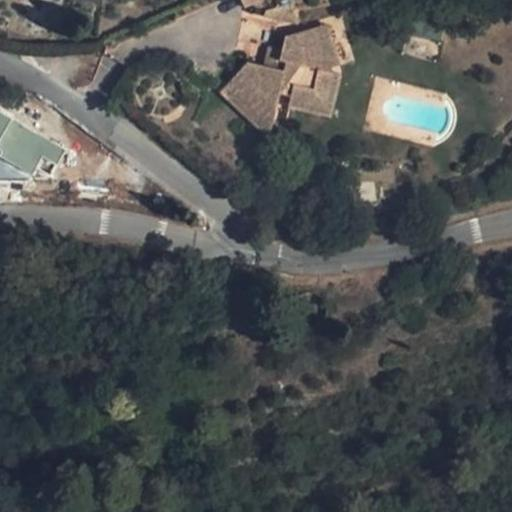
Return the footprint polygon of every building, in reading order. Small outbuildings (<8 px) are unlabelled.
[(322,27),(311,30),(326,70),(335,68),(322,27)] [(326,70),(311,30),(283,39),(280,54),(275,74),(262,70),(243,66),(217,93),(249,124),(270,130),(283,87),(294,90),(319,96),(328,75),(328,74),(326,70)] [(275,74),(280,54),(267,51),(262,70),(275,74)] [(334,77),(328,75),(319,96),(294,90),(291,101),(325,110),(334,77)] [(0,181),(22,193),(42,155),(58,163),(67,146),(0,111),(0,181)] [(270,130),(249,124),(267,141),(270,130)] [(310,327),(315,326),(321,323),(325,319),(327,314),(327,309),(326,304),(324,299),(320,295),(315,293),(310,292),(304,294),(299,297),(295,301),(293,307),(293,313),(295,318),(299,323),(304,326),(310,327)]
